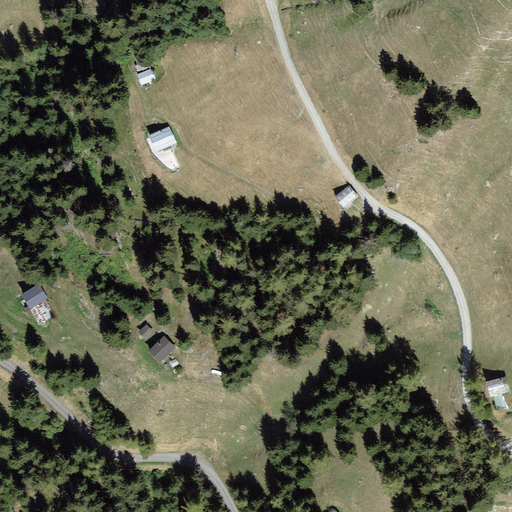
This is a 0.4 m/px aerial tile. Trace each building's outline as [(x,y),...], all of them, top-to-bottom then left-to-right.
[(149,71),(136,76),(140,86),(153,81),(149,71)] [(168,130),(150,138),(157,152),(174,145),(168,130)] [(337,199),(344,207),(356,197),(349,189),(337,199)] [(38,286),(22,296),(30,308),(46,299),(38,286)] [(152,331),(146,326),(140,333),(146,338),(152,331)] [(175,350),(165,339),(151,352),(161,362),(175,350)] [(508,378),(490,383),(493,396),(511,392),(508,378)]
